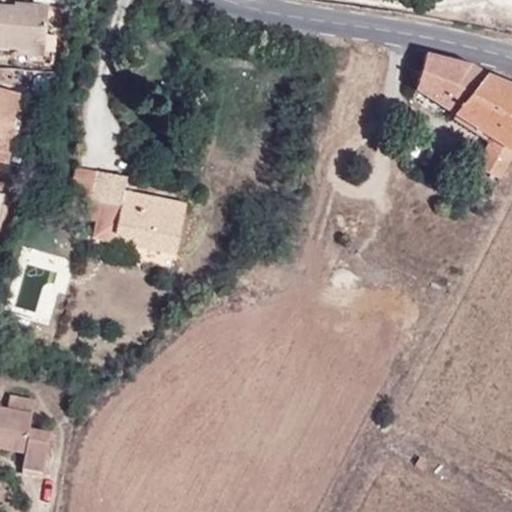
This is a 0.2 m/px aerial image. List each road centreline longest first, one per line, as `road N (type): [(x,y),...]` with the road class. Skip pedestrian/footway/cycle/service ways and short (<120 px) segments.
road 1 (tertiary): [(232,0),(511,57)]
road 2 (residential): [(120,0),(97,138)]
